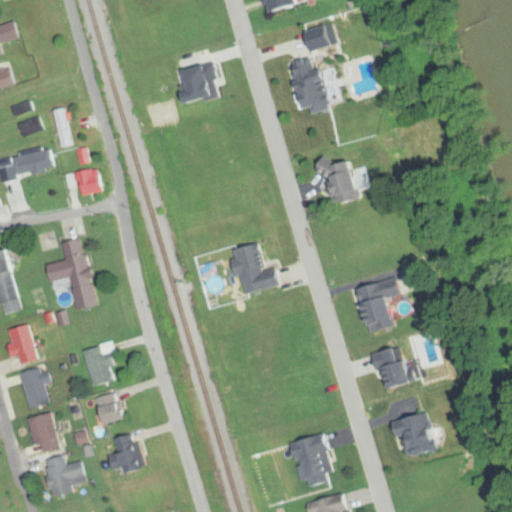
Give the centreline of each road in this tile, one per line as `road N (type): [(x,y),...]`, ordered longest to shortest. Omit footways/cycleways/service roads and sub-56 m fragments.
road 1 (residential): [(231,0),(383,511)]
road 2 (residential): [(120,204),(138,299),(200,511)]
road 3 (residential): [(67,0),(120,204)]
road 4 (residential): [(120,204),(0,228)]
